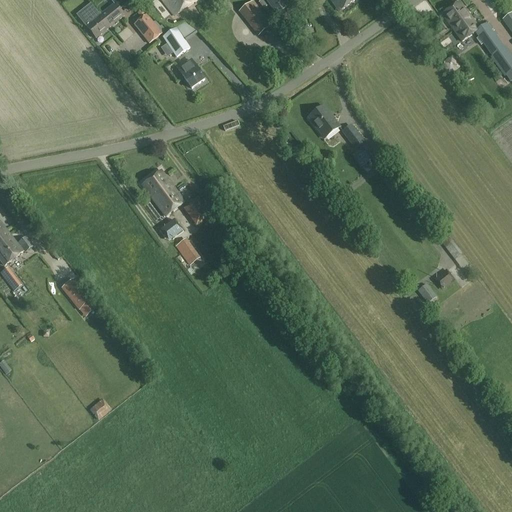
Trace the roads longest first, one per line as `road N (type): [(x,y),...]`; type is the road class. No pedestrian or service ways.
road 1 (track): [(158,137),(442,511)]
road 2 (unclassified): [(0,174),(248,111),(418,0)]
